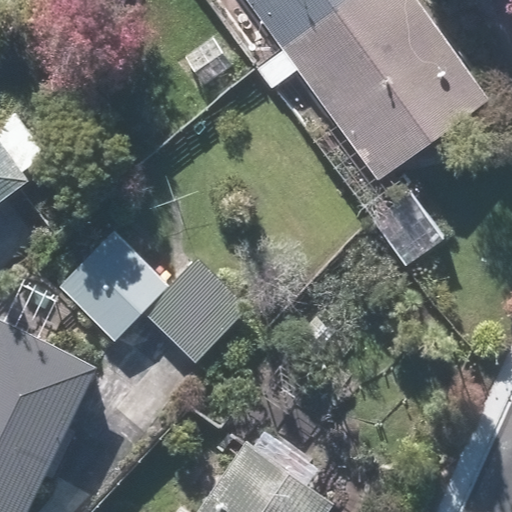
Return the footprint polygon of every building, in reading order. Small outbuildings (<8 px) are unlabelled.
[(275,90),(309,65),(392,176),(504,92),(435,0),(261,0),(293,43),(259,69),(275,90)] [(0,201),(43,171),(35,159),(55,144),(27,105),(2,122),(0,119),(0,201)] [(455,231),(423,186),(382,216),(414,261),(455,231)] [(119,229),(63,286),(118,339),(150,306),(202,357),(256,302),(205,253),(175,283),(119,229)] [(0,511),(78,511),(86,505),(97,481),(63,465),(116,357),(5,303),(0,312),(0,511)] [(321,383),(288,354),(259,386),(291,416),(321,383)] [(331,511),(346,491),(259,431),(203,511),(331,511)]
